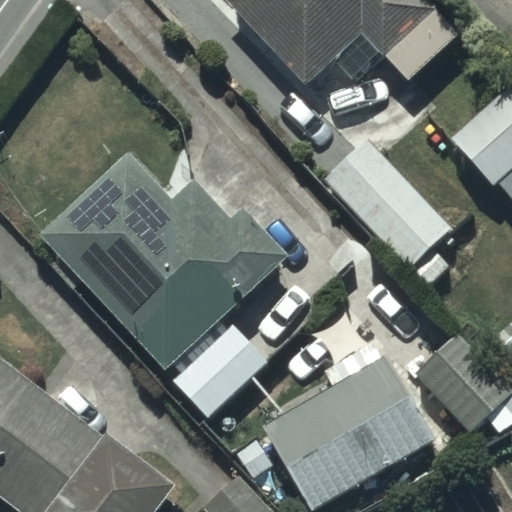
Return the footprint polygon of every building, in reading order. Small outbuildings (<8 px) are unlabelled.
[(468,44),(428,0),(234,0),(236,12),(314,100),(343,75),(358,91),(390,62),(416,91),(468,44)] [(511,103),(452,156),(497,205),(502,200),(511,211),(511,103)] [(368,153),(326,193),(411,282),(415,279),(429,294),(450,274),(437,260),(454,243),(368,153)] [(180,212),(134,162),(44,245),(168,381),(293,268),(251,222),(239,233),(201,192),(180,212)] [(209,432),(270,375),(235,339),(175,395),(209,432)] [(511,399),(461,346),(416,389),(473,449),(511,411),(511,399)] [(0,370),(0,511),(1,511),(174,511),(119,469),(122,465),(0,370)] [(265,443),(304,511),(342,511),(439,457),(390,371),(265,443)] [(265,511),(242,487),(216,511),(265,511)]
